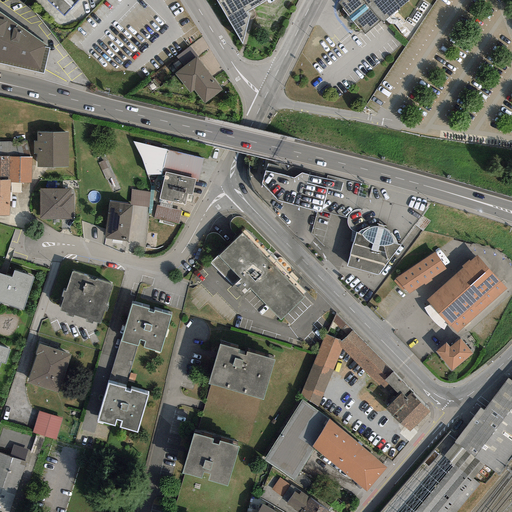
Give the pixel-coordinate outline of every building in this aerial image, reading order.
[(47,0),(47,1),(64,16),(78,0),(47,0)] [(221,0),(243,37),(250,9),(248,6),(257,0),(221,0)] [(347,0),(341,5),(365,35),(380,23),(409,0),(347,0)] [(51,50),(0,17),(0,63),(45,73),(51,50)] [(222,87),(197,54),(175,70),(191,91),(196,87),(205,99),(222,87)] [(67,129),(38,129),(38,139),(33,139),(33,151),(36,151),(36,165),(67,165),(67,129)] [(161,174),(166,150),(167,149),(133,142),(142,160),(147,175),(161,174)] [(204,159),(166,150),(161,174),(164,175),(165,172),(195,178),(194,182),(198,182),(204,159)] [(10,154),(0,153),(0,211),(9,212),(10,179),(10,176),(9,176),(10,154)] [(32,155),(10,154),(9,176),(10,176),(10,179),(31,180),(32,155)] [(384,276),(434,205),(272,163),(267,183),(281,201),(352,218),(354,228),(361,233),(350,265),(384,276)] [(164,175),(159,200),(161,200),(173,202),(184,205),(187,194),(192,195),(194,182),(195,178),(165,172),(164,175)] [(72,187),(39,187),(39,216),(72,216),(72,187)] [(151,190),(132,188),(130,200),(132,201),(131,204),(149,206),(151,190)] [(130,200),(109,198),(105,235),(127,237),(131,204),(132,201),(130,200)] [(173,202),(161,200),(160,206),(171,208),(173,202)] [(160,206),(156,205),(153,218),(178,225),(181,211),(171,208),(160,206)] [(303,294),(242,232),(211,262),(241,292),(250,284),(280,316),(303,294)] [(446,267),(434,249),(395,275),(397,277),(393,280),(402,289),(405,287),(409,291),(446,267)] [(507,285),(477,251),(470,257),(469,255),(461,262),(462,264),(426,296),(455,328),(459,325),(461,327),(507,285)] [(112,280),(72,266),(65,286),(63,286),(61,292),(63,293),(59,303),(99,317),(112,280)] [(0,299),(0,298),(22,305),(33,273),(14,267),(12,273),(0,269),(0,299)] [(149,303),(132,298),(121,336),(138,341),(140,334),(146,336),(144,342),(159,346),(170,310),(155,305),(154,308),(148,307),(149,303)] [(352,328),(341,339),(341,348),(378,382),(379,381),(393,369),(352,328)] [(341,339),(324,331),(301,393),(318,405),(341,348),(341,339)] [(472,350),(459,334),(448,343),(445,340),(435,348),(451,367),(472,350)] [(239,341),(220,336),(208,376),(263,392),(275,351),(247,343),(246,348),(238,345),(239,341)] [(36,351),(27,379),(56,389),(70,351),(38,340),(34,350),(36,351)] [(9,345),(0,341),(0,359),(0,358),(4,360),(9,345)] [(117,352),(115,366),(126,368),(128,354),(117,352)] [(405,394),(411,388),(393,369),(379,381),(384,386),(389,381),(398,391),(401,389),(405,394)] [(127,382),(108,377),(96,416),(114,421),(116,413),(123,415),(120,422),(137,427),(148,389),(130,383),(129,387),(126,386),(127,382)] [(483,406),(454,440),(485,462),(498,472),(511,452),(511,378),(510,377),(487,409),(483,406)] [(430,406),(411,388),(405,394),(401,389),(398,391),(386,404),(392,409),(391,410),(410,428),(430,406)] [(330,417),(302,398),(265,455),(294,476),(316,442),(330,417)] [(61,417),(40,410),(33,431),(55,438),(61,417)] [(384,463),(330,417),(316,442),(366,484),(384,463)] [(212,431),(195,426),(183,463),(228,477),(240,438),(219,432),(217,437),(211,435),(212,431)] [(443,511),(485,462),(454,440),(395,511),(443,511)] [(13,443),(11,452),(24,454),(26,445),(13,443)] [(10,511),(28,461),(0,451),(0,511),(10,511)] [(301,488),(281,477),(271,491),(300,511),(326,511),(329,508),(301,488)]
